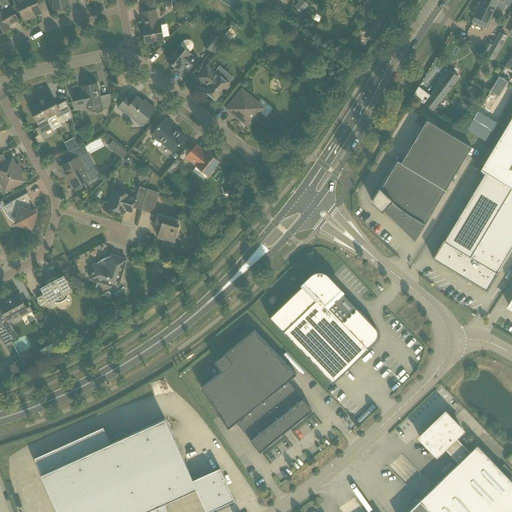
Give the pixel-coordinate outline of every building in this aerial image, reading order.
[(18,20),(12,8),(7,0),(0,0),(0,33),(10,29),(8,25),(18,20)] [(36,0),(14,0),(16,4),(17,4),(24,19),(34,15),(35,16),(42,13),(36,0)] [(51,0),(54,9),(69,6),(68,0),(51,0)] [(498,0),(507,4),(509,5),(511,0),(482,0),(475,16),(472,22),(485,28),(486,28),(495,7),(498,0)] [(301,12),(305,7),(300,2),(296,7),(301,12)] [(156,10),(142,12),(145,27),(143,27),(146,43),(164,39),(160,24),(158,24),(156,10)] [(371,31),(376,34),(384,22),(379,19),(371,31)] [(298,33),(302,26),(296,22),(292,29),(298,33)] [(229,43),(230,42),(237,33),(231,28),(223,38),(229,43)] [(494,59),(506,36),(500,32),(487,55),(494,59)] [(212,34),(203,46),(211,52),(220,39),(212,34)] [(180,45),(171,56),(167,60),(177,69),(182,64),(188,69),(197,59),(192,55),(180,45)] [(207,66),(198,77),(197,77),(209,87),(205,91),(215,100),(224,90),(226,91),(230,86),(228,84),(229,83),(219,75),(207,66)] [(450,71),(425,104),(433,110),(458,77),(450,71)] [(498,75),(483,105),(491,109),(506,80),(498,75)] [(423,80),(419,85),(430,94),(434,89),(423,80)] [(330,82),(326,88),(331,91),(335,85),(330,82)] [(103,110),(109,108),(111,99),(110,94),(100,96),(97,83),(82,87),(83,92),(73,94),(76,107),(86,105),(86,106),(92,111),(94,111),(96,112),(101,111),(103,109),(103,110)] [(242,89),(226,108),(226,109),(249,127),(264,108),(242,89)] [(61,125),(60,123),(72,117),(70,109),(66,101),(57,105),(51,94),(38,101),(39,103),(30,108),(39,124),(38,125),(42,133),(51,128),(52,130),(61,125)] [(143,124),(155,110),(144,100),(143,102),(137,97),(134,100),(129,95),(118,108),(124,113),(125,112),(133,118),(134,117),(143,124)] [(467,130),(486,141),(497,123),(478,111),(467,130)] [(511,117),(481,170),(486,172),(511,188),(511,117)] [(173,152),(185,137),(171,126),(173,124),(166,118),(152,135),(173,152)] [(427,120),(401,163),(446,190),(472,147),(427,120)] [(138,143),(134,147),(141,152),(144,148),(138,143)] [(74,188),(89,180),(91,180),(95,178),(95,176),(91,169),(87,171),(79,157),(88,153),(84,144),(67,153),(71,161),(60,167),(64,175),(66,174),(74,188)] [(196,165),(207,175),(208,175),(219,162),(207,152),(207,153),(196,145),(193,149),(186,157),(196,165)] [(122,148),(116,154),(122,158),(127,152),(122,148)] [(53,160),(61,156),(59,152),(56,151),(50,155),(53,160)] [(173,173),(186,157),(181,153),(168,169),(173,173)] [(9,189),(24,181),(12,158),(7,161),(3,154),(0,155),(0,180),(2,184),(5,182),(9,189)] [(123,160),(128,164),(133,158),(128,154),(123,160)] [(446,190),(401,163),(398,161),(387,179),(389,180),(382,191),(380,189),(372,201),(382,211),(384,209),(410,234),(409,235),(415,241),(446,190)] [(511,188),(486,172),(445,240),(444,239),(433,258),(487,291),(498,272),(496,271),(511,244),(511,188)] [(147,189),(145,197),(157,200),(159,192),(147,189)] [(122,209),(132,212),(133,208),(141,210),(144,200),(136,197),(130,196),(130,195),(113,190),(108,208),(121,212),(122,209)] [(36,212),(30,211),(30,209),(30,208),(30,207),(30,206),(30,205),(29,203),(29,202),(28,201),(31,200),(28,193),(5,205),(4,205),(8,212),(11,211),(12,212),(13,214),(14,215),(16,216),(17,217),(15,224),(31,228),(36,212)] [(179,220),(158,213),(155,223),(161,225),(157,237),(175,242),(179,227),(177,226),(179,220)] [(118,288),(126,260),(112,255),(111,257),(109,257),(105,259),(105,258),(101,260),(101,261),(97,263),(97,265),(94,264),(90,279),(98,281),(97,283),(111,288),(111,286),(118,288)] [(163,272),(164,269),(166,270),(167,264),(160,261),(159,262),(158,262),(155,263),(154,266),(157,272),(160,274),(163,272)] [(333,384),(375,343),(376,342),(377,341),(378,340),(378,338),(378,337),(379,336),(379,335),(379,333),(378,332),(378,331),(377,330),(377,329),(376,328),(327,277),(326,276),(325,275),(324,275),(323,274),(322,274),(320,274),(319,274),(318,274),(316,274),(315,274),(314,275),(313,276),(312,277),(269,317),(333,384)] [(45,293),(36,298),(40,305),(49,300),(50,302),(56,303),(58,303),(60,303),(62,302),(64,301),(65,300),(67,298),(69,295),(67,292),(71,291),(63,277),(58,280),(57,278),(58,278),(57,278),(55,278),(54,278),(53,279),(51,279),(50,280),(49,280),(48,281),(47,282),(47,283),(46,284),(46,285),(47,284),(48,286),(42,289),(45,293)] [(2,323),(5,329),(8,334),(14,330),(9,321),(20,315),(21,317),(32,311),(27,301),(23,303),(18,294),(5,301),(4,299),(0,301),(0,306),(7,320),(2,323)] [(107,310),(108,318),(118,317),(117,309),(107,310)] [(5,329),(0,331),(0,335),(2,339),(6,346),(12,342),(8,334),(5,329)] [(222,371),(209,382),(201,388),(228,429),(236,422),(259,451),(311,409),(288,380),(296,374),(254,330),(224,354),(215,362),(222,371)] [(464,430),(456,437),(469,451),(488,433),(464,407),(453,418),(464,430)] [(511,511),(511,481),(477,446),(470,453),(456,437),(463,431),(445,413),(420,437),(437,455),(444,449),(459,464),(420,501),(430,511),(511,511)] [(208,511),(235,500),(220,468),(193,480),(165,419),(111,443),(103,427),(35,458),(58,511),(145,511),(151,510),(151,511),(208,511)] [(511,472),(504,464),(500,469),(509,478),(511,475),(511,472)]
